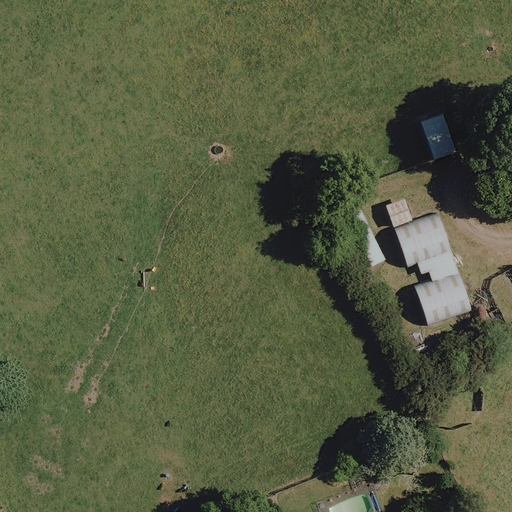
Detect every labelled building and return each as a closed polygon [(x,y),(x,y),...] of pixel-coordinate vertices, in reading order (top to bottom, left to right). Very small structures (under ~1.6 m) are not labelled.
[(455,154),(443,116),(420,123),(433,162),(455,154)] [(411,222),(404,201),(385,207),(393,228),(411,222)] [(384,260),(359,209),(337,220),(362,271),(384,260)] [(470,311),(437,215),(394,230),(407,267),(417,264),(421,276),(429,273),(432,282),(414,288),(428,326),(470,311)] [(376,511),(369,493),(328,510),(329,511),(376,511)]
